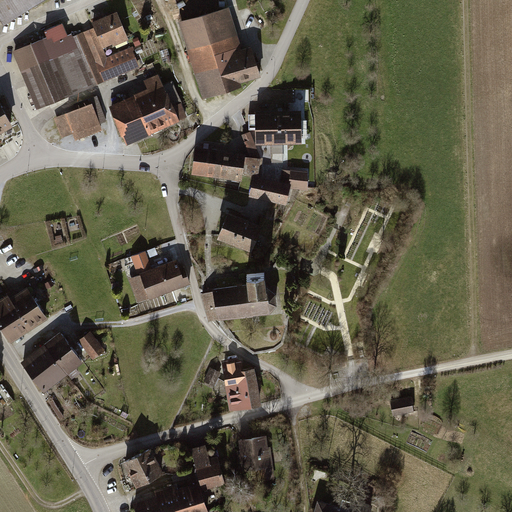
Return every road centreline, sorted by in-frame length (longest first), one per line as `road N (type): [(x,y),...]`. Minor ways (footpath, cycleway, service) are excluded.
road 1 (track): [(475,361),(467,0)]
road 2 (residential): [(307,0),(267,82),(164,164),(36,162)]
road 3 (secondary): [(0,343),(101,511)]
road 4 (track): [(0,446),(37,498),(51,505),(89,489)]
